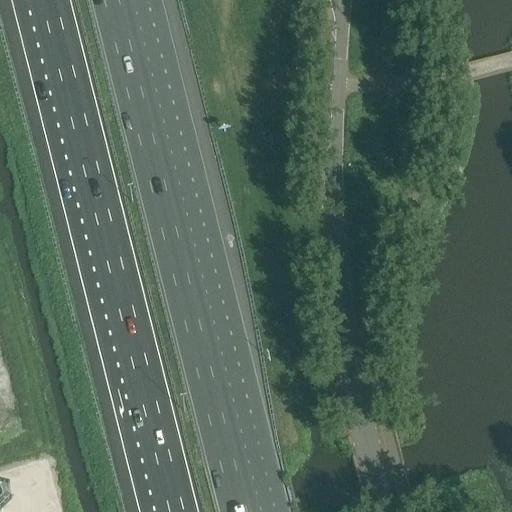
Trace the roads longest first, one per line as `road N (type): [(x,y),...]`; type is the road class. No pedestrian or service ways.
road 1 (motorway): [(48,0),(176,511)]
road 2 (motorway): [(238,511),(110,0)]
road 3 (unclassified): [(384,511),(337,254),(340,0)]
